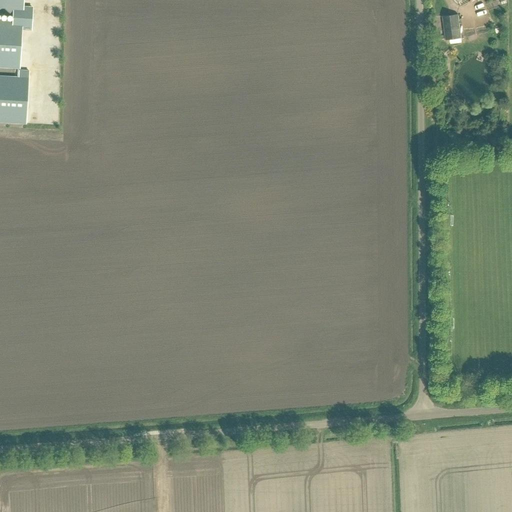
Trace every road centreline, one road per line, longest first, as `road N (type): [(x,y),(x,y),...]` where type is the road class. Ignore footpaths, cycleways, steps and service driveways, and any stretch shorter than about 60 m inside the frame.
road 1 (unclassified): [(423,415),(0,449)]
road 2 (unclassified): [(423,415),(419,0)]
